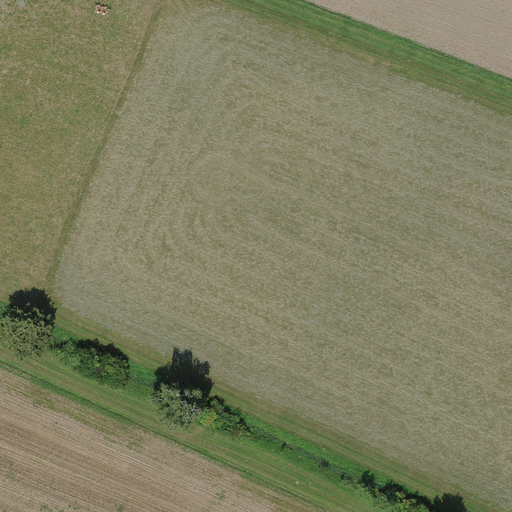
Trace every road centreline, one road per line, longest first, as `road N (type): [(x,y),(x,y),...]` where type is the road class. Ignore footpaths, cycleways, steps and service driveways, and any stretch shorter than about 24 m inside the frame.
road 1 (track): [(0,299),(471,511)]
road 2 (track): [(255,0),(511,94)]
